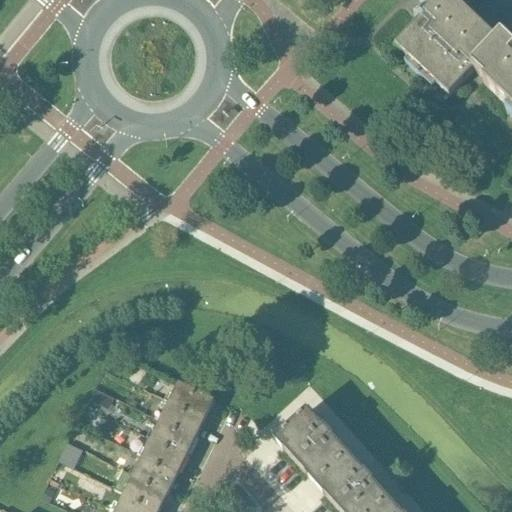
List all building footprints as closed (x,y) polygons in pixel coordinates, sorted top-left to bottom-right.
[(451,0),(441,0),(421,22),(396,48),(450,99),(474,73),(486,84),(485,86),(511,111),(511,61),(511,59),(511,47),(503,39),(499,44),(451,0)] [(169,405),(205,423),(215,403),(179,386),(169,405)] [(96,393),(91,404),(98,408),(103,396),(96,393)] [(205,423),(169,405),(160,424),(196,441),(205,423)] [(315,488),(348,458),(308,413),(275,443),(315,488)] [(196,441),(160,424),(151,442),(187,460),(196,441)] [(73,435),(68,446),(78,450),(81,445),(79,438),(73,435)] [(187,460),(151,442),(142,460),(179,478),(187,460)] [(60,464),(74,471),(82,454),(68,447),(60,464)] [(348,458),(315,488),(337,511),(378,511),(389,503),(348,458)] [(179,478),(142,460),(133,479),(169,497),(179,478)] [(161,511),(169,497),(133,479),(124,497),(152,511),(161,511)] [(48,491),(42,502),(49,506),(55,495),(48,491)] [(152,511),(124,497),(116,511),(152,511)] [(397,511),(389,503),(378,511),(397,511)]
